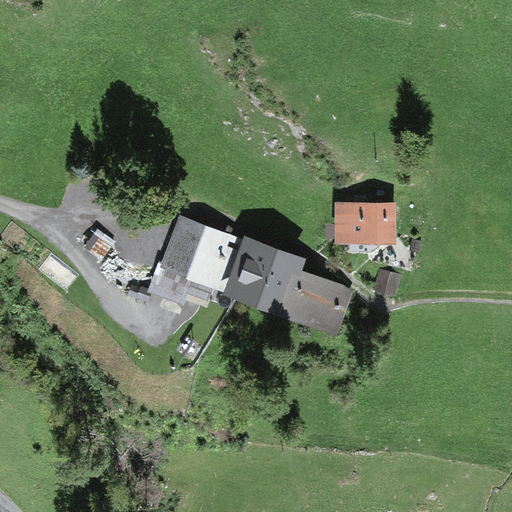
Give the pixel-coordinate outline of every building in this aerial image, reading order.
[(339,203),(339,237),(391,237),(391,206),(363,206),(363,197),(357,197),(357,203),(339,203)] [(183,222),(167,263),(163,261),(152,288),(178,297),(188,272),(225,286),(241,244),(183,222)] [(238,291),(279,307),(293,270),(297,261),(249,244),(245,253),(251,255),(238,291)] [(381,269),(375,289),(394,293),(399,275),(381,269)] [(348,292),(293,270),(279,307),(328,326),(329,322),(337,325),(347,300),(345,299),(348,292)]
